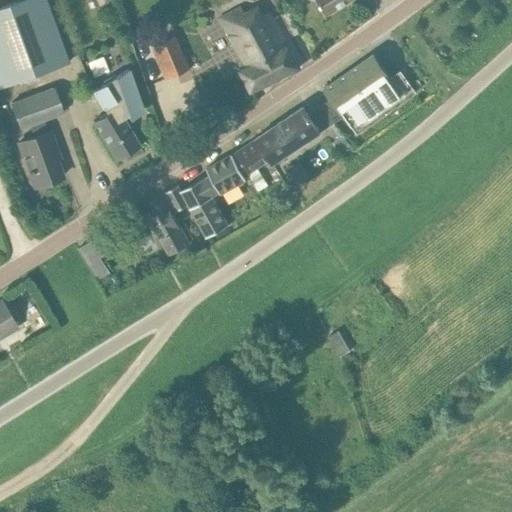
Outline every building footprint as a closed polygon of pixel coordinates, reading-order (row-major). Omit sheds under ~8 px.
[(0,87),(69,62),(46,0),(16,0),(0,6),(0,87)] [(317,0),(326,14),(349,0),(317,0)] [(244,11),(241,6),(220,18),(247,67),(240,70),(251,92),(299,67),(270,12),(268,14),(267,11),(264,13),(258,3),(244,11)] [(149,47),(164,79),(189,68),(176,35),(149,47)] [(389,76),(388,75),(373,54),(324,88),(331,98),(321,105),(330,118),(340,111),(357,134),(416,93),(400,68),(397,70),(389,76)] [(144,109),(126,70),(115,76),(113,74),(102,80),(104,83),(90,91),(104,114),(91,122),(115,161),(141,145),(123,117),(128,114),(131,117),(144,109)] [(50,130),(47,132),(43,120),(63,113),(54,87),(10,102),(19,129),(29,125),(33,137),(17,143),(34,186),(63,175),(54,150),(57,149),(50,130)] [(256,138),(270,159),(316,129),(319,133),(320,132),(303,106),(256,138)] [(257,167),(270,159),(256,138),(235,152),(249,172),(248,172),(258,191),(267,186),(257,167)] [(202,178),(181,190),(178,185),(165,191),(176,211),(188,205),(206,238),(228,226),(212,195),(218,192),(220,195),(246,179),(232,154),(206,168),(210,175),(203,179),(202,178)] [(169,253),(189,243),(171,208),(172,207),(165,194),(151,202),(158,214),(151,218),(169,253)] [(97,278),(108,271),(97,255),(122,238),(115,227),(103,234),(101,233),(78,248),(97,278)] [(2,301),(0,302),(0,335),(17,326),(2,301)] [(338,330),(328,335),(338,355),(348,350),(338,330)]
